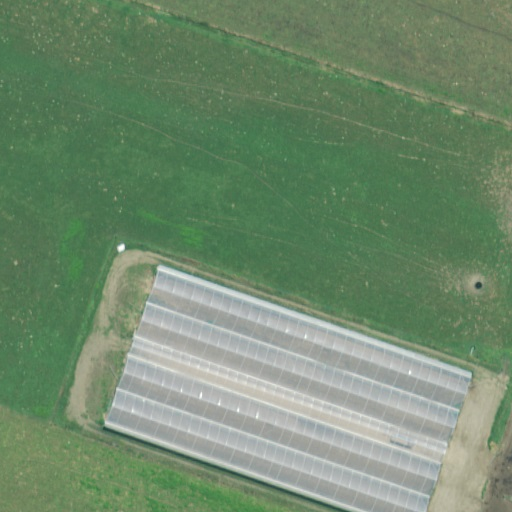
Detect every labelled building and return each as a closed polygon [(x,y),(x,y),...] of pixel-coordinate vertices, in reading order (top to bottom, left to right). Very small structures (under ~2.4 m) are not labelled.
[(145,300),(143,306),(462,412),(465,402),(474,376),(155,270),(145,300)] [(133,335),(452,441),(462,412),(143,306),(133,335)] [(452,441),(133,335),(126,358),(445,463),(452,441)] [(115,390),(434,495),(445,463),(126,358),(115,390)] [(428,511),(434,495),(115,390),(102,430),(351,511),(428,511)]
